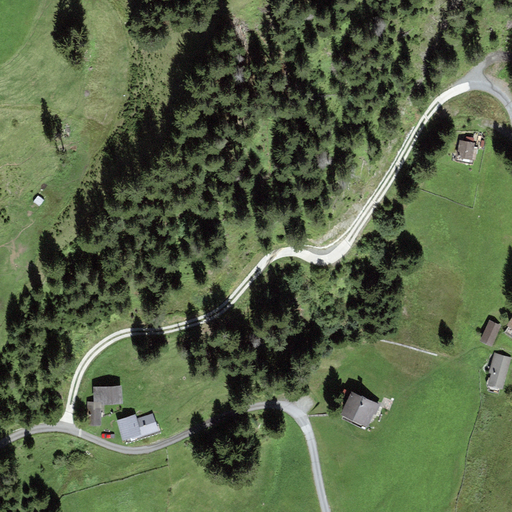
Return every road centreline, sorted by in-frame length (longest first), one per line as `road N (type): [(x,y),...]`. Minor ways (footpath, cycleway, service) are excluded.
road 1 (track): [(62,429),(83,363),(115,336),(221,311),(286,250),(324,263),(340,256),(435,105),(497,54),(511,56)]
road 2 (unclassified): [(0,444),(22,432),(62,429),(128,453),(266,406),(288,409),(305,421),(327,511)]
